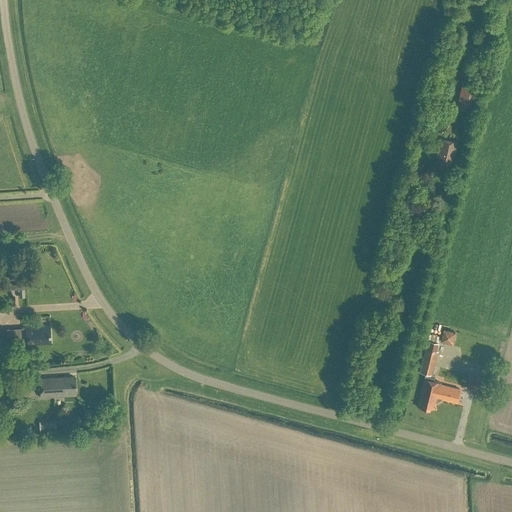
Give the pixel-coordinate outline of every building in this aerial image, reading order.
[(478,90),(462,86),(457,107),(473,111),(478,90)] [(450,170),(457,143),(441,140),(435,167),(450,170)] [(11,284),(11,290),(19,289),(20,293),(25,292),(24,283),(11,284)] [(26,328),(21,328),(22,342),(27,341),(28,344),(51,342),(50,325),(26,327),(26,328)] [(442,342),(455,343),(456,330),(443,328),(442,342)] [(429,334),(427,340),(437,343),(439,337),(429,334)] [(441,398),(449,400),(457,402),(460,389),(452,387),(440,384),(440,382),(433,381),(435,376),(433,375),(432,375),(437,351),(436,351),(438,343),(437,343),(427,340),(419,372),(426,373),(425,378),(424,378),(417,406),(429,409),(430,407),(434,408),(435,403),(441,398)] [(15,370),(0,370),(0,385),(15,385),(15,370)] [(40,397),(77,395),(76,378),(74,378),(73,376),(39,377),(40,397)] [(55,420),(47,421),(48,430),(56,429),(55,420)]
